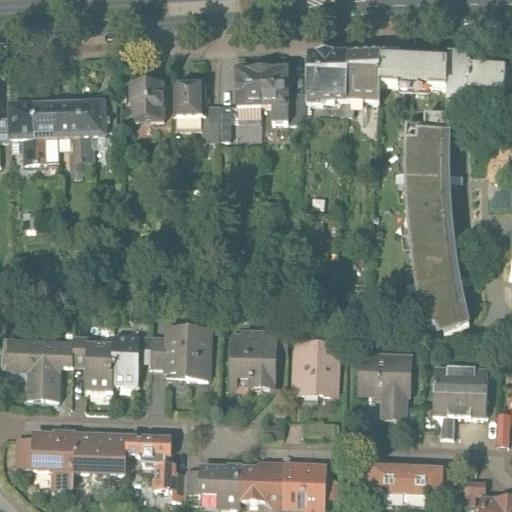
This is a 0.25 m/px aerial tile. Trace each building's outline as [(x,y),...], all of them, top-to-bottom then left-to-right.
[(353,147),(355,100),(340,101),(337,98),(327,98),(324,101),(315,102),(313,137),(312,148),(330,149),(330,146),(353,147)] [(367,100),(355,100),(353,147),(360,148),(385,149),(385,132),(387,99),(367,100)] [(452,135),(453,103),(387,99),(385,132),(452,135)] [(471,144),(473,110),(473,101),(461,100),(453,100),(453,103),(452,135),(451,159),(459,160),(470,160),(471,144)] [(473,110),(471,144),(509,147),(511,112),(473,110)] [(292,114),(268,115),(269,151),(278,151),(293,150),(293,137),(292,114)] [(264,151),(269,151),(268,115),(243,116),(244,152),(264,151)] [(171,166),(170,130),(167,130),(164,126),(143,126),(141,130),(138,130),(138,150),(141,150),(141,166),(171,166)] [(179,129),(180,162),(208,162),(212,162),(212,151),(212,129),(208,129),(205,126),(200,126),(197,129),(179,129)] [(311,168),(312,148),(313,137),(293,137),(293,150),(294,168),(311,168)] [(87,149),(88,182),(99,182),(112,182),(111,148),(87,149)] [(64,150),(65,183),(77,183),(88,182),(87,149),(64,150)] [(41,151),(42,184),(53,184),(65,183),(64,150),(41,151)] [(279,169),(294,168),(293,150),(278,151),(279,169)] [(42,184),(41,151),(17,151),(17,162),(18,185),(32,184),(42,184)] [(225,151),(212,151),(212,162),(208,162),(208,187),(225,187),(225,185),(225,151)] [(225,151),(225,185),(237,184),(236,151),(225,151)] [(411,233),(455,231),(455,223),(454,208),(455,189),(456,163),(430,161),(429,174),(411,172),(410,200),(410,224),(411,233)] [(7,185),(18,185),(17,162),(6,162),(7,185)] [(89,214),(88,182),(77,183),(79,219),(89,219),(89,214)] [(99,182),(88,182),(89,214),(100,214),(99,182)] [(43,217),(42,184),(32,184),(33,217),(43,217)] [(54,216),(53,184),(42,184),(43,217),(54,216)] [(511,223),(500,223),(499,253),(511,252),(511,223)] [(414,284),(458,278),(456,251),(455,231),(411,233),(412,259),(414,284)] [(458,278),(414,284),(418,316),(423,341),(466,333),(462,310),(459,292),(458,278)] [(466,333),(423,341),(430,376),(447,372),(450,382),(474,371),(469,348),(466,333)] [(171,431),(216,434),(219,379),(175,376),(174,383),(172,417),(171,431)] [(285,440),(285,380),(237,380),(237,440),(285,440)] [(172,417),(174,383),(159,382),(157,417),(172,417)] [(120,445),(120,431),(120,385),(80,384),(80,389),(79,418),(91,418),(90,444),(120,445)] [(148,386),(120,385),(120,431),(146,432),(148,386)] [(80,389),(15,387),(13,425),(34,426),(33,451),(68,452),(69,417),(79,418),(80,389)] [(345,443),(346,393),(297,392),(297,442),(345,443)] [(412,472),(413,449),(418,449),(419,407),(364,406),(363,448),(387,448),(387,471),(412,472)] [(432,466),(463,468),(464,420),(435,419),(432,466)] [(492,422),(464,420),(463,468),(489,469),(492,422)] [(511,465),(503,465),(502,495),(511,495),(511,465)] [(83,511),(85,481),(38,479),(38,486),(37,511),(83,511)] [(133,482),(85,481),(83,511),(131,511),(132,505),(133,482)] [(179,483),(133,482),(132,505),(178,506),(179,483)] [(18,511),(37,511),(38,486),(20,485),(18,511)]
